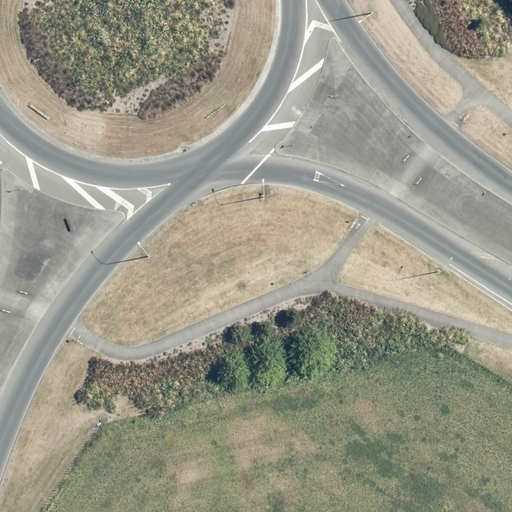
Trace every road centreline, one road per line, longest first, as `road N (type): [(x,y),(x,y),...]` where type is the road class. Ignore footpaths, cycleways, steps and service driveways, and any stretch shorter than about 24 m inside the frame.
road 1 (trunk): [(192,172),(88,277),(56,321),(0,443)]
road 2 (secondary): [(511,289),(341,185),(210,164)]
road 3 (secondary): [(324,0),(401,98),(511,191)]
road 4 (trunk): [(192,172),(96,173),(53,160),(0,119)]
road 5 (trunk): [(291,0),(274,88),(210,164)]
